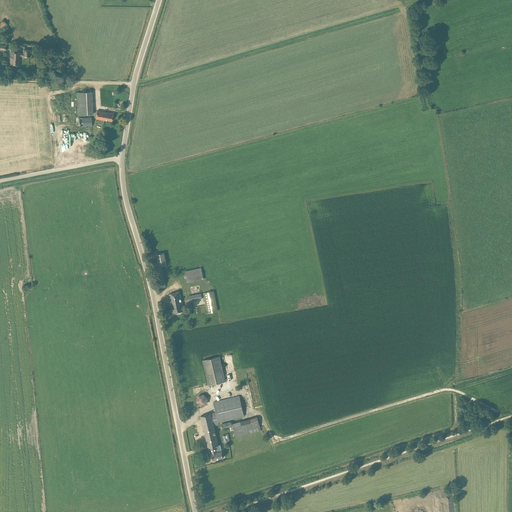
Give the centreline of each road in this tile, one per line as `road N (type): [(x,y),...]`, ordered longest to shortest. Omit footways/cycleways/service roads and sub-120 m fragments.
road 1 (track): [(178,429),(209,398),(244,391),(250,415),(258,414),(276,442),(444,390),(496,411),(503,427)]
road 2 (tertiary): [(194,511),(121,158)]
road 3 (tertiary): [(121,158),(158,0)]
road 4 (track): [(133,84),(0,80)]
road 5 (unclassified): [(0,180),(121,158)]
